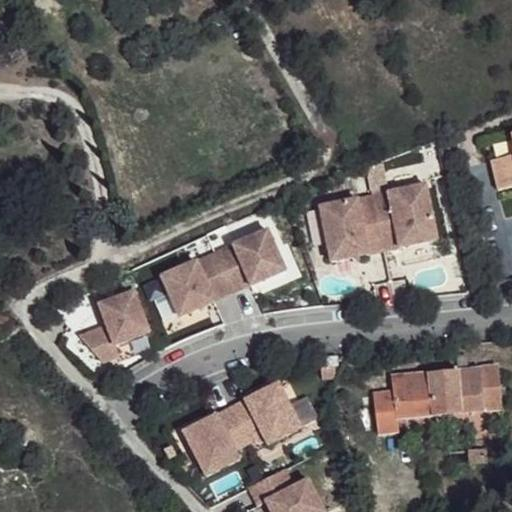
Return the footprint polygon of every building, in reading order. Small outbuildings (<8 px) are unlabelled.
[(511,136),(511,142),(511,157),(491,164),(498,192),(511,188),(511,136)] [(428,185),(375,195),(385,249),(438,239),(428,185)] [(375,195),(322,204),(331,258),(385,249),(375,195)] [(270,234),(164,279),(181,318),(216,304),(215,302),(252,287),(252,288),(287,273),(270,234)] [(135,289),(100,302),(107,322),(80,332),(102,360),(119,354),(116,343),(150,331),(135,289)] [(337,356),(319,358),(320,367),(339,365),(337,356)] [(484,368),(386,372),(386,393),(387,414),(485,411),(484,368)] [(498,369),(484,368),(485,411),(501,411),(498,369)] [(279,384),(231,407),(248,443),(262,436),(266,445),(300,429),(279,384)] [(386,393),(367,394),(369,430),(387,429),(387,414),(386,393)] [(231,407),(183,430),(204,475),(238,459),(234,450),(248,443),(231,407)] [(265,478),(246,488),(255,507),(263,502),(267,511),(320,511),(305,481),(291,488),(282,470),(265,478)] [(511,496),(503,496),(503,511),(511,510),(511,496)]
